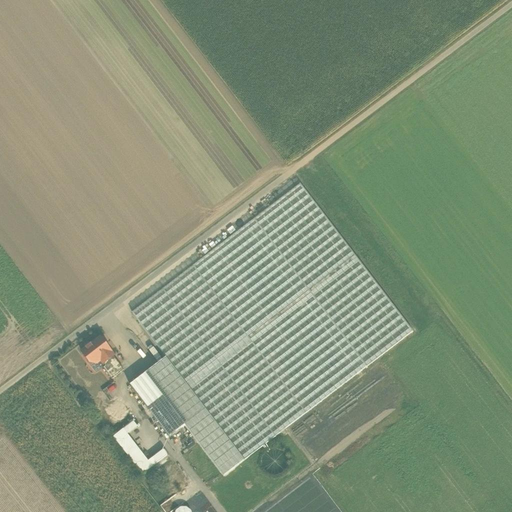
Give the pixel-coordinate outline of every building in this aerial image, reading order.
[(306,414),(194,267),(132,314),(166,358),(244,460),(306,414)] [(105,345),(103,344),(99,339),(92,344),(89,344),(86,347),(85,350),(82,352),(90,363),(97,364),(101,361),(105,367),(106,367),(114,361),(117,361),(113,357),(114,356),(105,345)] [(244,460),(166,358),(146,374),(185,425),(185,426),(223,476),(244,460)] [(124,371),(117,361),(114,361),(106,367),(105,367),(103,368),(112,380),(124,371)] [(185,425),(146,374),(130,386),(169,437),(185,426),(185,425)] [(152,467),(123,430),(113,437),(142,475),(152,467)]
